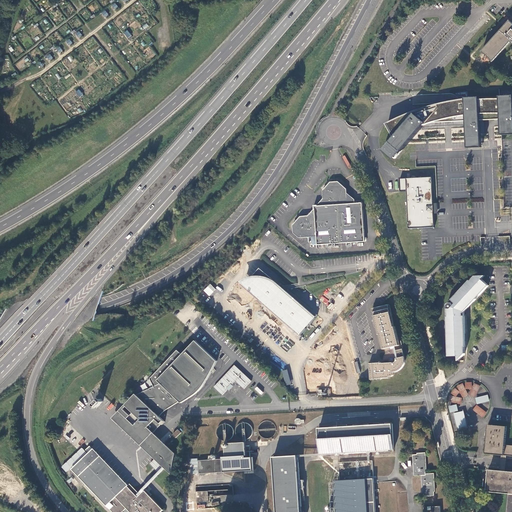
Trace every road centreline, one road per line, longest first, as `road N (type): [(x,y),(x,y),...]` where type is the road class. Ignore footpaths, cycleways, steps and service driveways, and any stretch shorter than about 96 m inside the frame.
road 1 (trunk): [(0,324),(119,300),(215,242),(277,170),(368,0)]
road 2 (trunk): [(306,0),(0,341)]
road 3 (trunk): [(66,511),(32,456),(31,382),(59,333),(190,168)]
road 4 (trunk): [(274,0),(136,136),(0,227)]
road 5 (trunk): [(0,367),(190,168)]
road 6 (tertiary): [(464,511),(415,314),(417,290)]
road 7 (trunk): [(190,168),(333,0)]
road 8 (residential): [(417,290),(400,270),(365,166),(342,139)]
road 9 (unknown): [(308,511),(305,457),(397,456)]
